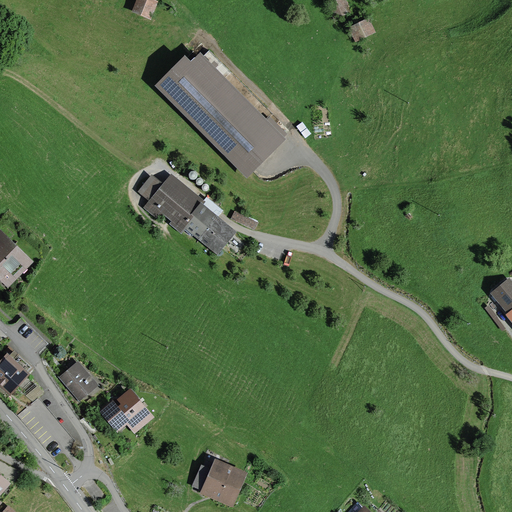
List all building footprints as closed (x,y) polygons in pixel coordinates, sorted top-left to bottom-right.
[(158,0),(135,0),(131,10),(151,18),(158,0)] [(335,0),(330,2),(335,17),(348,12),(343,0),(335,0)] [(352,29),(357,38),(371,31),(367,22),(352,29)] [(265,121),(202,57),(192,67),(184,60),(163,81),(250,169),(285,134),(269,118),(265,121)] [(139,192),(183,228),(187,223),(217,248),(230,232),(169,182),(163,189),(150,179),(139,192)] [(256,228),(259,220),(235,212),(233,220),(256,228)] [(0,274),(8,282),(27,262),(0,235),(0,274)] [(495,293),(511,314),(511,283),(509,281),(495,293)] [(39,335),(30,344),(39,353),(48,343),(39,335)] [(18,355),(14,360),(9,355),(0,364),(0,382),(10,392),(32,367),(18,355)] [(60,377),(80,399),(92,389),(87,383),(91,380),(81,368),(78,371),(74,365),(60,377)] [(113,404),(104,411),(118,428),(127,420),(134,429),(146,418),(139,410),(142,408),(130,393),(120,402),(122,404),(116,408),(113,404)] [(194,485),(230,501),(241,475),(224,467),(221,474),(202,466),(194,485)]
